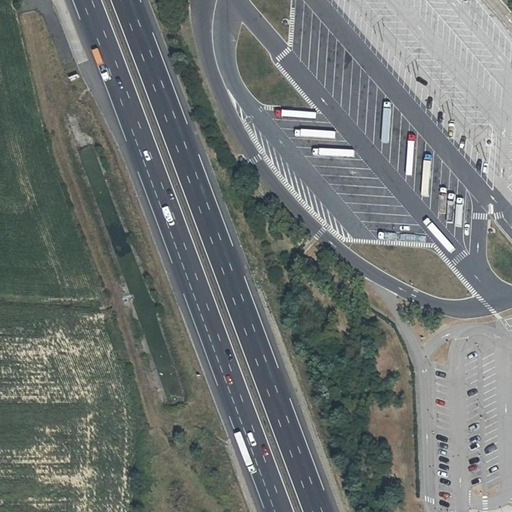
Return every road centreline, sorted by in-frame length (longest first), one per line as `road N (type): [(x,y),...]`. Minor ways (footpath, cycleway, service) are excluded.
road 1 (motorway): [(316,511),(122,0)]
road 2 (motorway): [(86,0),(279,511)]
